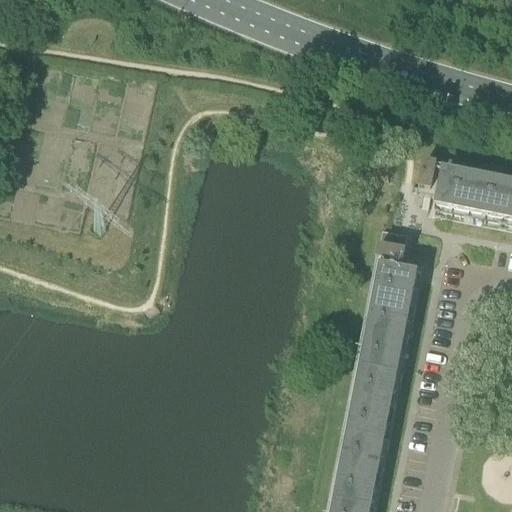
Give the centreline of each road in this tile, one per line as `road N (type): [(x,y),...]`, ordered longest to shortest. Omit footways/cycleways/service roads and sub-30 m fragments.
road 1 (secondary): [(222,0),(335,46),(511,100)]
road 2 (residential): [(432,511),(478,286),(511,293)]
